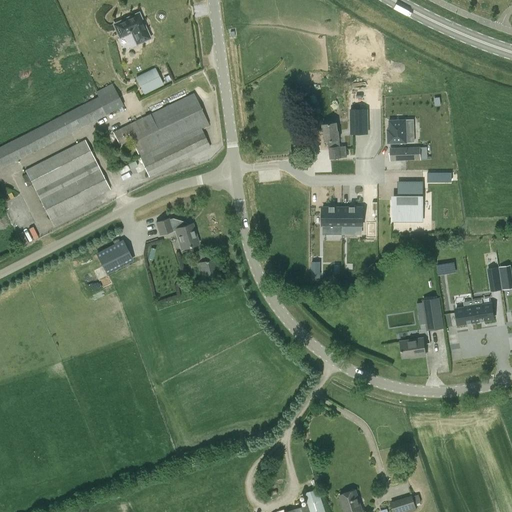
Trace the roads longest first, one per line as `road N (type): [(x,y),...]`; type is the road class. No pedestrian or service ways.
road 1 (unclassified): [(511,382),(423,391),(339,365),(300,333),(256,271),(235,176)]
road 2 (unclassified): [(0,275),(168,188),(235,176)]
road 3 (unclassified): [(235,176),(213,0)]
road 4 (secondary): [(385,0),(511,56)]
